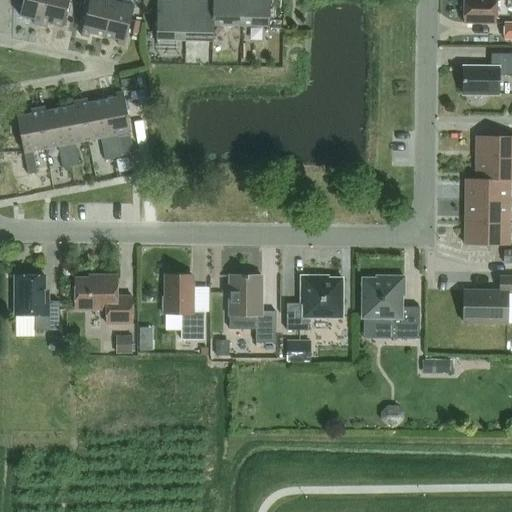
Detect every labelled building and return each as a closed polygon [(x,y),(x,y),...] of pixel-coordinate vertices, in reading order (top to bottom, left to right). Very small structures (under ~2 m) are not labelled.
[(40,25),(46,0),(23,0),(20,16),(35,19),(33,23),(40,25)] [(46,0),(40,25),(47,27),(48,23),(62,26),(63,27),(69,0),(46,0)] [(104,36),(113,0),(89,0),(81,36),(82,36),(82,35),(89,37),(90,33),(104,36)] [(125,46),(134,7),(121,3),(121,0),(113,0),(104,36),(118,40),(117,44),(125,46)] [(157,1),(156,40),(185,40),(185,0),(172,0),(172,2),(157,1)] [(185,0),(185,40),(213,41),(214,25),(213,2),(199,2),(199,0),(185,0)] [(213,0),(213,2),(214,25),(241,25),(241,0),(213,0)] [(241,0),(241,25),(270,26),(270,0),(241,0)] [(496,24),(496,0),(463,0),(464,23),(496,24)] [(511,75),(511,53),(491,54),(491,67),(463,66),(463,95),(499,95),(499,75),(511,75)] [(134,77),(120,80),(123,91),(137,87),(134,77)] [(116,98),(102,101),(114,159),(122,157),(118,135),(131,132),(123,92),(116,94),(116,98)] [(87,99),(80,101),(88,140),(101,138),(105,160),(114,159),(102,101),(88,104),(87,99)] [(74,106),(60,109),(71,167),(80,165),(75,143),(88,140),(80,101),(73,102),(74,106)] [(45,108),(38,109),(46,148),(59,146),(63,168),(71,167),(60,109),(46,112),(45,108)] [(32,115),(17,117),(28,175),(37,173),(33,151),(46,148),(38,109),(31,110),(32,115)] [(511,136),(476,136),(476,158),(511,158),(511,136)] [(126,158),(116,160),(118,173),(129,171),(126,158)] [(476,179),(476,180),(510,180),(510,181),(511,181),(511,158),(476,158),(476,179)] [(466,179),(466,201),(510,202),(510,181),(510,180),(476,180),(476,179),(466,179)] [(466,201),(465,223),(510,224),(510,202),(466,201)] [(465,223),(465,245),(509,246),(510,224),(465,223)] [(117,275),(100,275),(100,278),(75,278),(75,310),(107,310),(106,324),(132,324),(132,296),(117,296),(117,275)] [(193,275),(166,275),(166,297),(162,297),(162,314),(181,314),(181,340),(204,340),(204,312),(192,312),(193,275)] [(45,276),(15,276),(15,304),(15,317),(37,317),(38,329),(62,329),(62,300),(55,300),(55,294),(45,294),(45,276)] [(262,276),(230,276),(229,316),(256,316),(256,342),(276,343),(276,311),(262,311),(262,276)] [(328,276),(301,276),(301,304),(287,304),(287,330),(309,330),(309,318),(343,318),(343,278),(328,278),(328,276)] [(511,276),(500,276),(500,291),(464,290),(463,322),(508,323),(508,293),(511,293),(511,276)] [(404,277),(376,277),(376,278),(362,278),(362,318),(392,319),(392,338),(419,339),(419,307),(402,307),(402,296),(404,296),(404,277)] [(116,350),(133,350),(133,332),(116,332),(116,350)] [(64,336),(54,337),(55,350),(65,350),(64,341),(64,336)] [(230,356),(230,340),(216,340),(215,356),(230,356)] [(286,361),(311,361),(311,342),(287,342),(286,361)] [(423,360),(422,373),(432,373),(432,361),(423,360)] [(398,407),(388,407),(380,413),(380,419),(386,427),(398,427),(404,420),(404,413),(398,407)]
